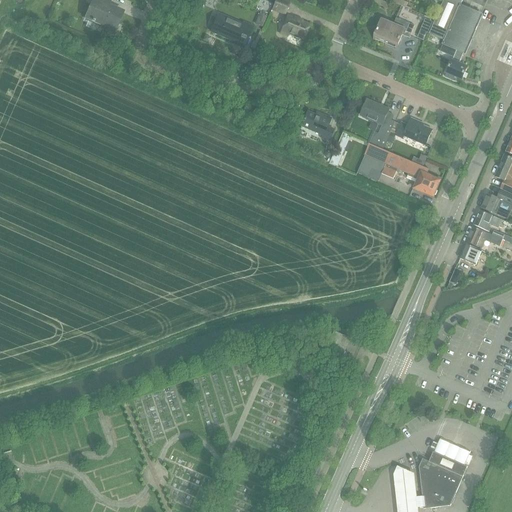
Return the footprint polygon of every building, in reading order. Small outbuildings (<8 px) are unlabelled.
[(104,25),(103,28),(112,32),(118,17),(120,18),(122,13),(107,6),(109,0),(91,0),(94,1),(91,9),(93,10),(89,19),(104,25)] [(286,15),(291,3),(284,0),(277,0),(273,10),(286,15)] [(391,5),(385,2),(379,0),(374,0),(374,3),(380,6),(389,10),(391,5)] [(402,0),(392,0),(391,2),(411,10),(414,5),(402,0)] [(482,16),(473,12),(461,6),(463,0),(444,0),(429,34),(445,41),(440,51),(454,57),(449,68),(445,77),(453,80),(455,77),(462,80),(467,68),(459,64),(464,53),(465,54),(482,16)] [(244,49),(248,40),(253,27),(244,23),(243,27),(228,20),(228,18),(219,14),(211,33),(235,43),(235,45),(244,49)] [(260,14),(255,24),(263,28),(268,18),(260,14)] [(288,16),(284,25),(280,34),(288,37),(289,34),(304,40),(310,25),(288,16)] [(393,24),(385,45),(396,50),(402,35),(410,38),(413,29),(415,26),(397,18),(394,25),(393,24)] [(380,26),(374,40),(385,45),(393,24),(380,19),(377,25),(380,26)] [(363,110),(361,115),(382,124),(379,134),(375,133),(370,143),(383,149),(389,137),(391,132),(395,123),(391,121),(394,116),(388,114),(389,111),(378,107),(378,105),(367,100),(363,110)] [(301,127),(311,131),(323,136),(321,139),(329,142),(334,130),(327,127),(331,119),(320,114),(319,117),(308,112),(301,127)] [(395,123),(391,132),(397,135),(403,138),(403,136),(417,142),(426,146),(433,130),(420,125),(420,123),(411,119),(408,126),(402,123),(401,125),(395,123)] [(365,154),(357,173),(368,178),(373,169),(394,178),(399,168),(420,178),(415,189),(434,197),(434,195),(436,195),(438,191),(437,190),(441,181),(423,173),(425,167),(383,149),(370,143),(365,154)] [(501,189),(508,192),(511,194),(511,158),(505,156),(495,177),(505,181),(501,189)] [(330,162),(329,164),(337,167),(338,165),(340,160),(332,157),(330,162)] [(497,198),(488,194),(482,208),(498,215),(508,219),(511,209),(511,195),(500,191),(497,198)] [(489,232),(491,226),(498,229),(502,220),(490,215),(480,211),(474,226),(489,232)] [(499,248),(500,246),(502,247),(505,241),(492,236),(473,227),(467,242),(481,248),(485,241),(499,248)] [(511,238),(494,231),(492,236),(505,241),(511,244),(511,242),(511,238)] [(482,251),(475,248),(466,244),(460,259),(476,266),(482,251)] [(455,269),(449,283),(456,286),(458,280),(460,281),(464,272),(456,268),(455,269)] [(327,347),(333,351),(342,355),(350,339),(334,331),(327,347)] [(451,506),(464,476),(468,467),(464,466),(470,453),(440,440),(435,453),(434,452),(429,462),(423,459),(419,467),(420,475),(424,509),(451,506)] [(418,511),(418,506),(414,472),(398,465),(393,473),(397,511),(418,511)]
